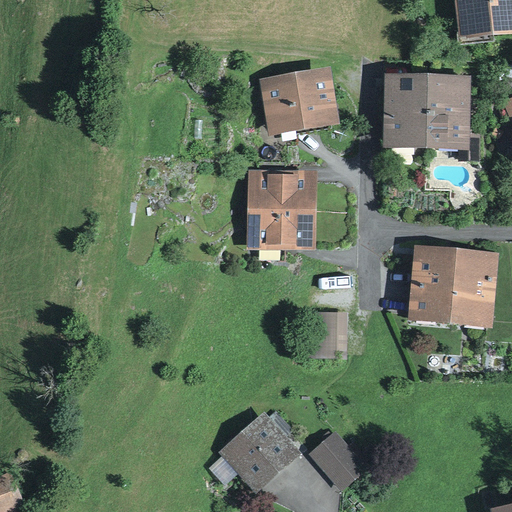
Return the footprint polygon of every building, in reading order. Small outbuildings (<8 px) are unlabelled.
[(511,27),(511,21),(510,6),(511,5),(511,0),(467,0),(471,33),(511,27)] [(476,159),(476,138),(462,138),(463,86),(437,86),(438,77),(418,76),(418,86),(392,85),(390,141),(461,143),(461,159),(476,159)] [(267,87),(274,129),(330,120),(324,78),(267,87)] [(258,180),(257,242),(304,243),(305,181),(258,180)] [(421,255),(415,315),(485,321),(488,282),(491,282),(491,279),(489,279),(490,261),(467,259),(467,252),(458,251),(457,258),(421,255)] [(309,318),(308,354),(336,355),(337,319),(309,318)] [(290,453),(280,442),(292,432),(275,413),(211,468),(224,484),(242,470),(254,484),(290,453)] [(364,469),(334,435),(312,455),(341,489),(364,469)] [(9,511),(22,511),(8,477),(0,480),(0,505),(6,503),(9,511)]
